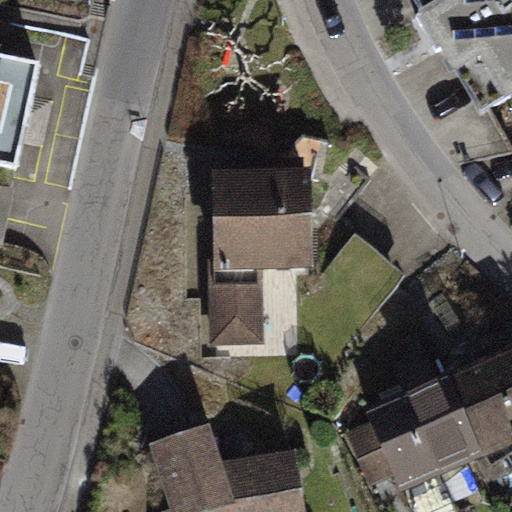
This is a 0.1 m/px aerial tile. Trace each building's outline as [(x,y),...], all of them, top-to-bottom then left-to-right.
[(511,0),(415,0),(422,10),(416,14),(437,49),(443,46),(483,110),(511,93),(511,0)] [(47,71),(0,60),(0,170),(23,176),(47,71)] [(321,186),(210,189),(214,357),(274,356),(273,296),(324,295),(321,186)] [(437,372),(473,457),(511,436),(511,357),(505,344),(437,372)] [(437,372),(352,411),(388,496),(473,457),(437,372)] [(197,422),(141,440),(158,509),(157,511),(297,511),(287,448),(229,456),(222,500),(197,422)]
